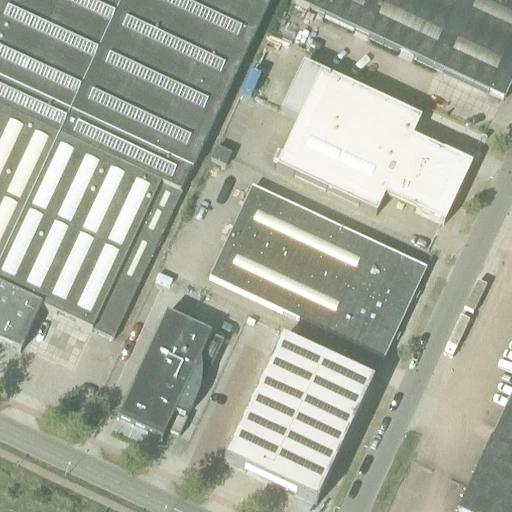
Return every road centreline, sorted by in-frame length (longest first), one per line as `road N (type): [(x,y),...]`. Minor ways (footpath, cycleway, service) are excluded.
road 1 (unclassified): [(353,511),(511,171)]
road 2 (tertiary): [(0,431),(170,511)]
